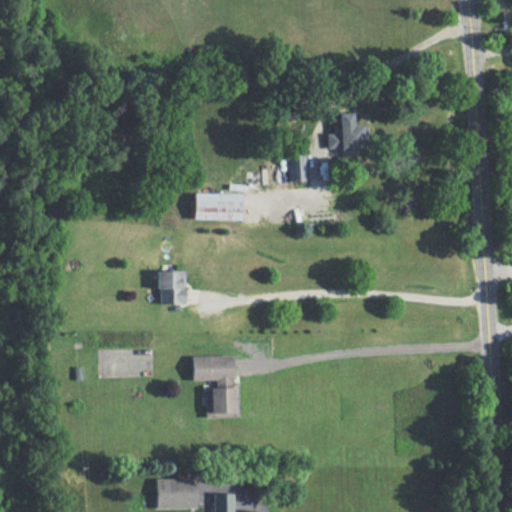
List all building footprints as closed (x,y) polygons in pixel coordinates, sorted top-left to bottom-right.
[(325,149),(365,147),(364,124),(350,125),(350,112),(335,112),(336,124),(330,124),(331,132),(324,132),(325,149)] [(286,180),(302,180),(301,152),(285,153),(286,180)] [(191,218),(239,219),(239,193),(192,192),(191,218)] [(182,270),(155,270),(155,303),(182,303),(182,270)] [(189,355),(189,379),(212,379),(212,386),(207,386),(207,401),(202,401),(203,416),(235,416),(234,380),(230,381),(229,354),(189,355)] [(152,478),(153,507),(193,507),(193,477),(152,478)] [(210,493),(210,511),(230,511),(230,492),(210,493)]
